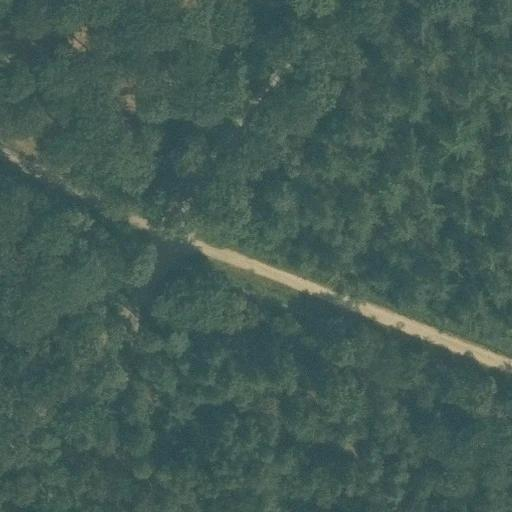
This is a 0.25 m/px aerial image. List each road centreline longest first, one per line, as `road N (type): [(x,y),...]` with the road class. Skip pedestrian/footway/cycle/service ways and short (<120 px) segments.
road 1 (unknown): [(38,511),(77,477),(170,263),(275,188),(342,89),(450,0)]
road 2 (track): [(0,151),(140,228),(511,369)]
road 3 (track): [(15,444),(155,272),(208,160),(320,0)]
road 4 (unclassified): [(0,465),(15,444),(77,477),(175,511)]
